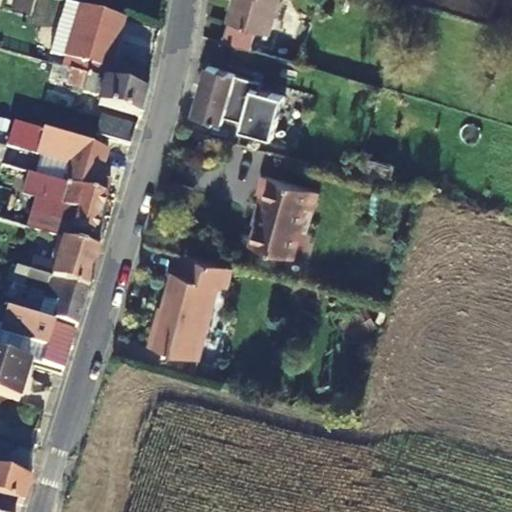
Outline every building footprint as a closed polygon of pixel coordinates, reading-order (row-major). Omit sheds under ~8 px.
[(279,0),(235,0),(224,42),(251,49),(257,29),(270,32),(279,0)] [(108,70),(109,66),(123,20),(66,2),(60,23),(75,27),(66,58),(108,70)] [(272,81),(211,64),(196,114),(225,122),(227,114),(248,121),(258,87),(269,91),(272,81)] [(105,80),(53,65),(49,79),(83,89),(82,92),(101,97),(98,105),(140,118),(142,119),(149,93),(146,92),(143,92),(105,80)] [(143,92),(149,78),(109,66),(108,70),(105,80),(143,92)] [(276,88),(305,97),(309,85),(280,76),(276,88)] [(71,108),(74,96),(47,88),(43,100),(71,108)] [(364,113),(358,129),(372,133),(377,117),(364,113)] [(136,127),(101,116),(95,135),(131,146),(136,127)] [(99,164),(103,166),(108,150),(44,131),(37,154),(71,164),(65,183),(106,196),(111,181),(95,176),(99,164)] [(288,141),(259,133),(255,148),(284,156),(288,141)] [(207,150),(210,141),(201,139),(199,147),(207,150)] [(17,170),(11,191),(25,195),(31,174),(17,170)] [(65,183),(31,174),(25,195),(45,201),(48,191),(53,192),(53,194),(65,198),(62,207),(77,211),(70,231),(94,237),(106,196),(65,183)] [(320,188),(267,174),(261,192),(263,193),(259,210),(261,211),(252,243),(295,256),(309,205),(315,207),(320,188)] [(33,231),(56,238),(58,229),(36,223),(33,231)] [(25,262),(23,270),(89,290),(101,251),(57,238),(50,263),(33,258),(32,263),(25,262)] [(220,281),(227,283),(233,264),(186,251),(181,268),(175,267),(161,319),(157,318),(151,342),(200,356),(220,281)] [(77,328),(89,290),(23,270),(20,279),(26,281),(24,287),(44,294),(42,301),(57,305),(52,320),(77,328)] [(33,307),(13,301),(9,312),(29,319),(33,307)] [(366,305),(340,319),(351,338),(376,324),(366,305)] [(64,370),(76,332),(29,319),(9,312),(0,309),(0,316),(4,318),(0,331),(0,355),(24,363),(28,353),(35,355),(33,360),(64,370)] [(0,398),(18,404),(28,407),(36,382),(30,380),(34,366),(30,364),(24,363),(0,355),(0,398)] [(0,471),(6,473),(14,447),(0,442),(0,471)] [(0,497),(23,505),(31,481),(0,471),(0,497)]
